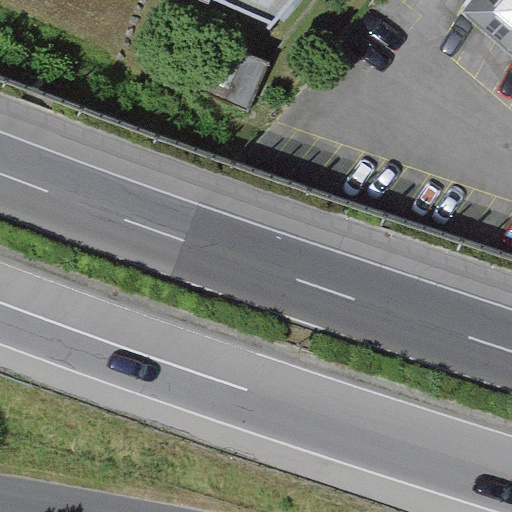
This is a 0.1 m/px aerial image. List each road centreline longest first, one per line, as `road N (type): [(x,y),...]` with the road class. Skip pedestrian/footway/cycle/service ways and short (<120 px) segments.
road 1 (motorway): [(511,350),(0,171)]
road 2 (motorway): [(0,302),(511,478)]
